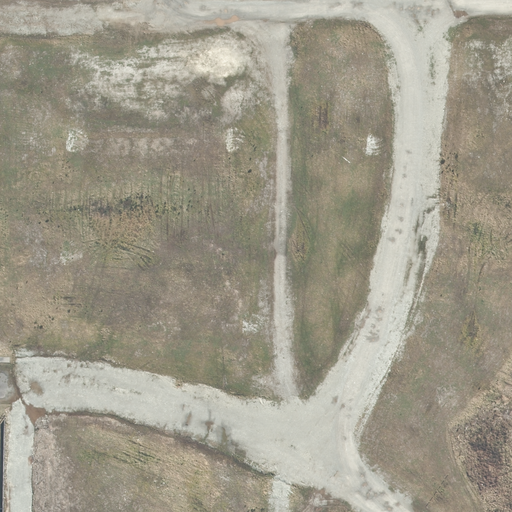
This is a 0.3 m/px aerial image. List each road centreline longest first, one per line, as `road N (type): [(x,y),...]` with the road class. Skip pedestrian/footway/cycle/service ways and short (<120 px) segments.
road 1 (unknown): [(0,16),(511,6)]
road 2 (track): [(0,381),(511,389)]
